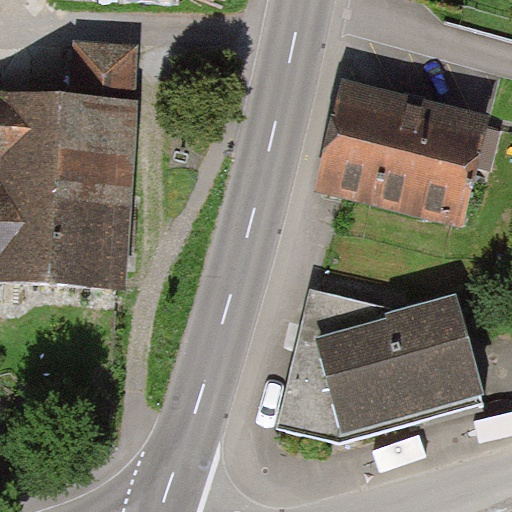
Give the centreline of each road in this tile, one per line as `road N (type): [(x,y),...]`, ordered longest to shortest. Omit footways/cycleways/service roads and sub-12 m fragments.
road 1 (tertiary): [(305,0),(246,251),(163,511)]
road 2 (unclassified): [(511,477),(381,511)]
